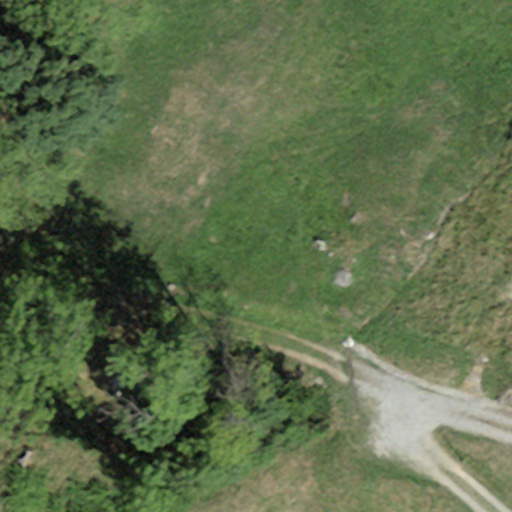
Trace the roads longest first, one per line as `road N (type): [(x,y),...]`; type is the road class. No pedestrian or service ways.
road 1 (track): [(511,427),(296,352),(0,280)]
road 2 (track): [(465,511),(296,352)]
